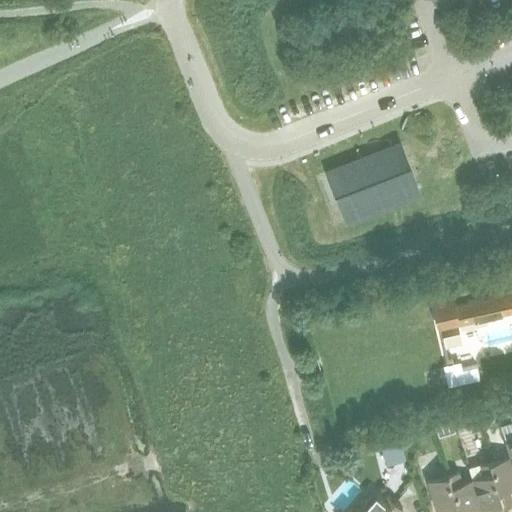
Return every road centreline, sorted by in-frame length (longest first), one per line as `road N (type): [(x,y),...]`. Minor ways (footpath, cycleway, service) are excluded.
road 1 (residential): [(511,228),(309,277),(285,271),(235,162)]
road 2 (residential): [(235,162),(452,77)]
road 3 (residential): [(0,80),(167,4)]
road 4 (residential): [(235,162),(167,4)]
